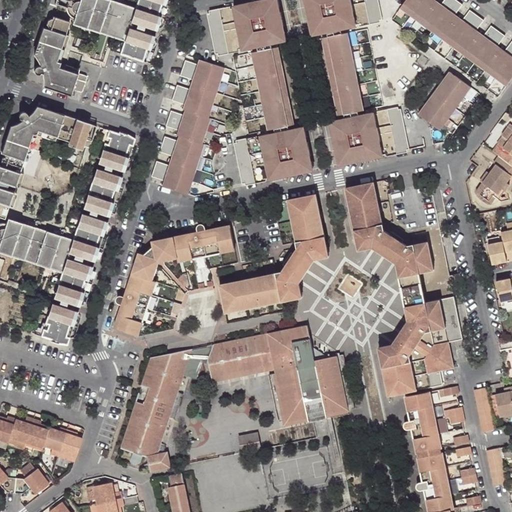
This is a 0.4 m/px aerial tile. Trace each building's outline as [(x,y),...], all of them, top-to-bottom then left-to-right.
[(77,18),(82,0),(70,0),(69,2),(69,5),(68,7),(69,8),(69,10),(70,13),(71,14),(73,16),(75,17),(77,18)] [(82,0),(77,18),(87,22),(101,26),(102,23),(115,27),(128,32),(129,27),(131,21),(136,7),(125,4),(113,0),(82,0)] [(137,29),(138,24),(157,30),(162,16),(159,15),(162,4),(165,4),(166,0),(138,0),(136,7),(131,21),(129,27),(128,32),(125,40),(121,53),(144,60),(148,48),(151,49),(155,35),(137,29)] [(268,29),(271,42),(276,41),(284,39),(283,30),(282,25),(278,11),(278,7),(276,0),(268,0),(267,0),(262,1),(265,15),(270,14),(273,27),(268,29)] [(328,33),(328,31),(341,28),(360,24),(382,19),(378,3),(377,0),(303,0),(311,37),(328,33)] [(408,0),(402,9),(423,24),(429,29),(444,40),(508,87),(511,81),(511,42),(506,51),(502,57),(499,55),(495,52),(499,46),(507,36),(492,26),(485,36),(481,41),(478,39),(474,36),(478,31),(485,21),(471,11),(464,20),(460,25),(457,23),(453,20),(456,15),(463,5),(456,0),(445,0),(442,4),(439,9),(435,7),(432,4),(434,0),(408,0)] [(209,12),(212,26),(213,30),(215,40),(218,53),(238,49),(242,48),(244,47),(251,46),(257,45),(271,42),(268,29),(273,27),(270,14),(265,15),(262,1),(249,4),(243,5),(236,7),(233,7),(230,8),(213,11),(209,12)] [(61,67),(58,66),(59,62),(68,34),(64,33),(68,20),(53,16),(52,17),(50,17),(47,25),(50,26),(49,29),(46,28),(39,50),(46,65),(48,75),(49,76),(50,82),(56,84),(61,67)] [(86,27),(87,22),(77,18),(75,23),(86,27)] [(86,27),(100,31),(101,26),(87,22),(86,27)] [(100,31),(112,35),(115,27),(102,23),(101,26),(100,31)] [(418,31),(424,35),(429,29),(423,24),(418,31)] [(43,80),(50,82),(49,76),(48,75),(46,65),(39,50),(46,28),(43,27),(34,53),(40,65),(38,66),(37,66),(36,68),(36,69),(36,71),(36,72),(37,73),(38,74),(40,75),(41,75),(43,74),(43,80)] [(125,40),(128,32),(115,27),(112,35),(125,40)] [(349,34),(329,38),(330,43),(324,44),(327,60),(333,59),(334,63),(354,59),(349,34)] [(290,103),(284,104),(283,100),(282,96),(288,94),(286,86),(284,77),(278,78),(277,74),(276,70),(282,69),(281,60),(279,52),(273,53),(272,48),(252,52),(255,66),(257,78),(260,91),(263,104),(265,117),(268,130),(289,127),(288,122),(294,121),(290,103)] [(357,71),(354,59),(334,63),(335,69),(329,70),(330,77),(357,71)] [(182,68),(179,76),(191,80),(194,72),(196,65),(184,61),(182,68)] [(196,81),(195,86),(194,91),(188,89),(186,97),(183,104),(190,107),(188,112),(190,112),(189,117),(183,115),(180,114),(178,122),(175,129),(178,130),(184,132),(182,137),(184,138),(182,143),(176,141),(172,139),(169,147),(167,155),(172,156),(177,158),(176,163),(174,168),(169,167),(164,165),(162,172),(159,179),(164,181),(170,183),(168,189),(187,195),(191,182),(195,170),(199,157),(203,145),(201,144),(205,131),(207,125),(208,119),(207,118),(209,112),(211,106),(213,99),(215,93),(219,80),(223,68),(203,62),(201,67),(196,65),(194,72),(191,80),(196,81)] [(65,64),(63,68),(61,67),(56,84),(58,84),(71,89),(73,83),(83,86),(84,84),(87,76),(76,73),(78,68),(65,64)] [(332,85),(339,84),(340,89),(359,84),(357,71),(330,77),(332,85)] [(455,77),(450,73),(446,77),(452,81),(455,77)] [(437,90),(442,94),(439,98),(436,102),(431,99),(422,111),(427,115),(423,119),(432,126),(441,132),(471,89),(455,77),(452,81),(446,77),(437,90)] [(43,85),(57,90),(58,86),(49,83),(50,82),(43,80),(43,85)] [(57,90),(69,95),(71,89),(58,84),(56,84),(50,82),(49,83),(58,86),(57,90)] [(71,89),(82,92),(83,86),(73,83),(71,89)] [(370,96),(367,83),(359,84),(362,98),(370,96)] [(362,98),(359,84),(340,89),(341,94),(334,96),(336,104),(362,98)] [(171,101),(174,101),(183,104),(186,97),(188,89),(176,85),(174,93),(171,101)] [(365,111),(362,98),(336,104),(338,111),(344,109),(345,115),(359,112),(365,111)] [(221,102),(213,99),(211,106),(219,108),(221,102)] [(32,120),(41,111),(49,114),(51,110),(37,105),(28,115),(25,111),(23,111),(22,111),(21,112),(20,113),(20,114),(19,115),(20,116),(22,120),(12,126),(9,127),(1,150),(5,151),(11,132),(24,127),(32,120)] [(217,114),(219,108),(211,106),(209,112),(217,114)] [(37,130),(44,132),(43,136),(55,140),(56,136),(69,140),(68,144),(82,148),(83,145),(89,147),(92,139),(85,137),(90,123),(64,114),(51,110),(49,114),(41,111),(32,120),(24,127),(11,132),(5,151),(27,159),(36,134),(37,130)] [(166,126),(168,127),(175,129),(178,122),(180,114),(170,111),(168,119),(166,126)] [(341,164),(354,161),(368,158),(374,157),(382,155),(387,154),(407,150),(404,137),(402,124),(399,111),(379,115),(374,116),(366,118),(360,119),(346,122),(340,123),(333,124),(334,132),(335,137),(338,150),(339,155),(341,164)] [(423,119),(427,115),(422,111),(419,116),(423,119)] [(90,123),(85,137),(92,139),(96,125),(90,123)] [(215,127),(207,125),(205,131),(213,133),(215,127)] [(511,167),(511,126),(503,137),(509,142),(504,150),(497,145),(492,152),(499,157),(511,167)] [(115,131),(109,129),(106,136),(109,137),(107,143),(104,142),(98,162),(123,170),(132,142),(134,138),(124,134),(121,133),(115,131)] [(296,132),(291,133),(276,136),(270,137),(261,139),(257,140),(237,144),(240,157),(242,170),(245,184),(265,179),(269,179),(298,173),(311,171),(310,162),(308,157),(306,142),(305,139),(303,131),(296,132)] [(162,145),(159,152),(167,155),(169,147),(172,139),(165,137),(162,145)] [(504,150),(509,142),(503,137),(497,145),(504,150)] [(0,180),(7,183),(18,187),(27,159),(5,151),(4,153),(3,156),(1,163),(3,164),(3,167),(0,166),(0,167),(0,180)] [(496,199),(499,201),(502,197),(499,195),(507,183),(511,176),(511,167),(499,157),(494,165),(497,167),(491,175),(485,182),(488,184),(480,196),(492,205),(496,199)] [(154,169),(151,177),(159,179),(162,172),(164,165),(156,162),(154,169)] [(121,176),(96,168),(91,183),(112,190),(113,189),(116,190),(121,176)] [(481,182),(483,183),(485,182),(491,175),(487,173),(481,182)] [(480,196),(488,184),(485,182),(483,183),(476,193),(480,196)] [(83,208),(108,217),(113,202),(108,201),(112,190),(91,183),(83,208)] [(374,183),(346,189),(357,245),(372,242),(378,244),(400,258),(403,263),(406,276),(421,274),(435,270),(430,242),(408,247),(402,243),(404,240),(392,232),(390,235),(385,232),(374,183)] [(510,186),(507,183),(499,195),(502,197),(510,186)] [(11,206),(15,193),(5,189),(0,187),(0,202),(8,206),(11,206)] [(283,274),(222,286),(227,315),(297,299),(296,289),(296,281),(310,259),(314,255),(329,251),(317,196),(289,202),(298,249),(294,255),(291,254),(284,266),(286,268),(283,274)] [(0,217),(4,219),(8,206),(0,202),(0,217)] [(382,203),(383,218),(391,218),(390,203),(382,203)] [(73,260),(75,255),(94,261),(98,247),(95,246),(99,234),(102,235),(106,223),(81,214),(73,240),(68,253),(66,258),(64,265),(61,274),(83,283),(84,279),(88,280),(92,267),(73,260)] [(39,257),(38,259),(51,264),(52,261),(64,265),(66,258),(68,253),(73,240),(63,237),(60,236),(52,234),(36,229),(33,228),(26,226),(7,220),(7,223),(4,224),(1,225),(0,225),(0,245),(25,255),(26,253),(39,257)] [(234,249),(229,224),(215,227),(216,231),(189,237),(188,232),(152,240),(152,246),(162,252),(163,260),(177,257),(177,261),(234,249)] [(197,230),(188,232),(189,237),(216,231),(215,227),(205,228),(204,230),(203,231),(202,231),(201,232),(200,232),(198,231),(197,230)] [(507,265),(511,263),(511,232),(502,234),(502,238),(507,265)] [(494,267),(507,265),(502,238),(488,241),(494,267)] [(412,307),(427,303),(424,288),(421,274),(406,276),(403,263),(400,258),(378,244),(372,242),(357,245),(359,252),(373,249),(397,264),(403,292),(409,320),(393,345),(379,348),(380,354),(393,351),(399,346),(413,324),(415,319),(412,307)] [(25,255),(0,245),(0,246),(24,257),(25,255)] [(0,246),(0,251),(6,254),(23,260),(24,257),(0,246)] [(149,263),(157,265),(163,260),(162,252),(152,246),(151,246),(144,252),(149,263)] [(118,312),(114,326),(139,334),(157,279),(153,278),(157,265),(149,263),(144,252),(143,250),(138,249),(126,285),(131,286),(122,313),(118,312)] [(296,289),(297,299),(306,297),(304,285),(318,262),(331,259),(329,251),(314,255),(310,259),(296,281),(296,289)] [(24,257),(36,263),(38,259),(39,257),(26,253),(25,255),(24,257)] [(36,263),(49,268),(51,264),(38,259),(36,263)] [(51,264),(49,268),(61,274),(64,265),(52,261),(51,264)] [(49,268),(36,263),(36,264),(61,274),(49,268)] [(178,279),(184,287),(190,286),(187,273),(184,274),(178,279)] [(84,292),(80,291),(83,283),(61,274),(54,299),(79,307),(84,292)] [(511,283),(511,277),(496,280),(500,302),(511,299),(511,283)] [(121,302),(118,312),(122,313),(131,286),(126,285),(123,296),(124,297),(124,298),(123,299),(123,300),(122,301),(121,302)] [(182,302),(184,294),(181,290),(178,290),(175,299),(182,302)] [(390,397),(444,385),(442,371),(455,368),(449,342),(464,339),(455,296),(427,303),(412,307),(415,319),(413,324),(399,346),(393,351),(380,354),(390,397)] [(66,341),(68,342),(77,313),(51,304),(45,324),(48,326),(46,331),(43,330),(41,337),(50,340),(49,343),(57,346),(65,345),(66,341)] [(207,358),(212,378),(275,366),(276,369),(277,374),(283,406),(285,405),(285,409),(288,421),(290,420),(290,423),(309,419),(326,416),(348,411),(338,356),(328,358),(312,347),(309,326),(152,356),(142,384),(151,387),(145,403),(137,401),(122,448),(134,452),(144,455),(149,457),(156,459),(158,454),(161,444),(170,418),(178,392),(183,374),(196,379),(202,360),(207,358)] [(344,355),(338,356),(348,411),(355,410),(344,355)] [(276,369),(275,366),(212,378),(213,382),(276,369)] [(285,405),(283,406),(277,374),(270,375),(277,410),(285,409),(285,405)] [(142,384),(137,401),(145,403),(151,387),(142,384)] [(496,431),(498,431),(498,430),(497,424),(496,419),(491,397),(489,386),(486,387),(475,389),(484,433),(496,431)] [(507,392),(498,394),(498,395),(503,417),(511,414),(511,386),(511,387),(511,391),(507,392)] [(448,389),(445,390),(446,398),(458,395),(460,395),(460,393),(459,387),(448,389)] [(186,394),(178,392),(170,418),(177,421),(186,394)] [(419,438),(415,439),(418,453),(419,453),(442,448),(444,448),(441,433),(438,419),(432,393),(406,398),(409,412),(414,411),(416,421),(411,421),(408,423),(407,424),(407,426),(407,427),(408,428),(409,429),(410,430),(411,430),(412,429),(413,429),(417,428),(419,438)] [(496,419),(503,418),(503,417),(498,395),(491,397),(496,419)] [(464,407),(449,410),(451,418),(465,414),(464,407)] [(467,421),(465,414),(451,418),(452,424),(467,421)] [(0,440),(7,443),(9,437),(15,418),(7,416),(6,418),(5,421),(0,419),(0,440)] [(9,437),(17,440),(15,446),(15,448),(23,450),(25,443),(33,419),(26,416),(24,421),(15,418),(9,437)] [(438,419),(441,433),(449,431),(446,417),(438,419)] [(40,424),(41,421),(33,419),(25,443),(39,447),(46,426),(40,424)] [(46,426),(39,447),(42,448),(43,446),(49,427),(46,426)] [(60,427),(59,430),(49,427),(43,446),(51,449),(50,454),(58,457),(67,430),(60,427)] [(73,436),(74,432),(67,430),(58,457),(65,459),(67,454),(73,456),(79,437),(77,437),(73,436)] [(260,435),(241,439),(244,454),(264,450),(260,435)] [(470,435),(455,438),(456,445),(471,442),(470,435)] [(9,437),(7,443),(15,446),(17,440),(9,437)] [(76,457),(82,438),(79,437),(73,456),(76,457)] [(169,447),(161,444),(158,454),(166,453),(167,452),(169,447)] [(473,454),(472,447),(457,450),(459,457),(473,454)] [(420,458),(443,453),(442,448),(419,453),(420,458)] [(507,484),(509,484),(502,449),(488,452),(496,487),(507,484)] [(142,462),(144,455),(134,452),(131,460),(133,462),(139,464),(142,462)] [(160,470),(169,469),(166,453),(158,454),(156,459),(149,457),(152,472),(160,470)] [(432,498),(428,499),(431,511),(453,511),(453,510),(457,509),(445,453),(443,453),(420,458),(419,458),(422,472),(426,472),(428,481),(425,482),(421,484),(420,485),(420,486),(420,488),(420,489),(421,490),(422,490),(426,490),(430,489),(432,498)] [(476,468),(462,471),(463,478),(478,475),(476,468)] [(3,474),(7,478),(15,479),(16,470),(8,469),(3,474)] [(36,469),(23,480),(15,479),(13,493),(21,495),(29,488),(34,494),(47,484),(36,469)] [(0,485),(2,488),(6,492),(13,493),(15,479),(7,478),(3,474),(0,470),(0,485)] [(191,511),(184,475),(173,477),(172,482),(173,489),(171,489),(174,511),(191,511)] [(479,482),(478,475),(463,478),(465,485),(479,482)] [(113,481),(94,485),(97,503),(123,498),(122,491),(115,492),(113,481)] [(97,503),(94,485),(88,486),(91,504),(97,503)] [(484,503),(483,496),(468,500),(470,506),(484,503)] [(119,511),(118,506),(121,505),(124,505),(123,498),(97,503),(99,511),(119,511)] [(70,511),(62,500),(48,511),(49,511),(70,511)] [(91,504),(92,511),(99,511),(97,503),(91,504)]
